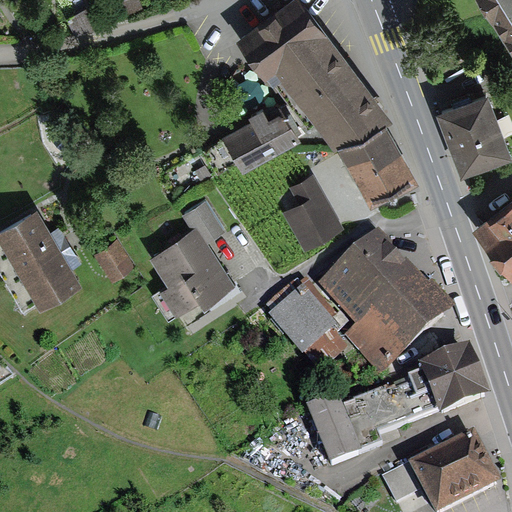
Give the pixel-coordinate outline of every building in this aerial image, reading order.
[(382,113),(298,0),(287,0),(236,38),(265,77),(274,71),(333,150),(382,113)] [(511,0),(481,0),(511,50),(511,0)] [(438,107),(462,169),(511,149),(511,144),(490,87),(438,107)] [(223,139),(243,173),(299,141),(281,111),(269,117),(264,108),(250,116),(253,121),(223,139)] [(340,148),(367,203),(413,181),(386,126),(340,148)] [(285,210),(305,250),(342,231),(314,176),(293,187),(301,202),(285,210)] [(511,197),(477,226),(511,268),(511,197)] [(209,241),(228,230),(209,200),(185,215),(194,229),(151,256),(169,285),(161,290),(176,315),(199,300),(203,306),(237,285),(209,241)] [(0,229),(0,268),(27,317),(81,286),(38,208),(0,229)] [(95,256),(113,283),(138,266),(120,239),(95,256)] [(379,239),(321,289),(358,330),(348,339),(384,380),(399,367),(405,374),(412,368),(416,373),(459,334),(447,320),(455,313),(432,287),(425,293),(407,273),(403,277),(378,250),(384,245),(379,239)] [(271,322),(304,360),(336,332),(303,293),(271,322)] [(468,352),(418,372),(438,422),(489,402),(468,352)] [(307,413),(329,469),(358,457),(337,402),(307,413)] [(407,474),(427,511),(453,511),(497,488),(471,440),(407,474)]
